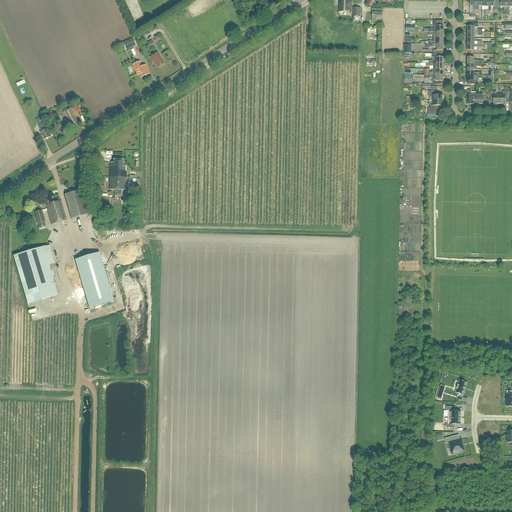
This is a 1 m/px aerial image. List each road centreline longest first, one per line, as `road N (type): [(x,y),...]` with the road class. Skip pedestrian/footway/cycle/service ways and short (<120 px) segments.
road 1 (track): [(86,381),(151,380),(147,228),(347,233)]
road 2 (tertiary): [(0,192),(300,0)]
road 3 (residential): [(511,116),(455,116),(455,0)]
road 4 (track): [(80,345),(75,511)]
road 5 (track): [(93,511),(94,391),(86,381)]
road 6 (track): [(151,380),(148,511)]
